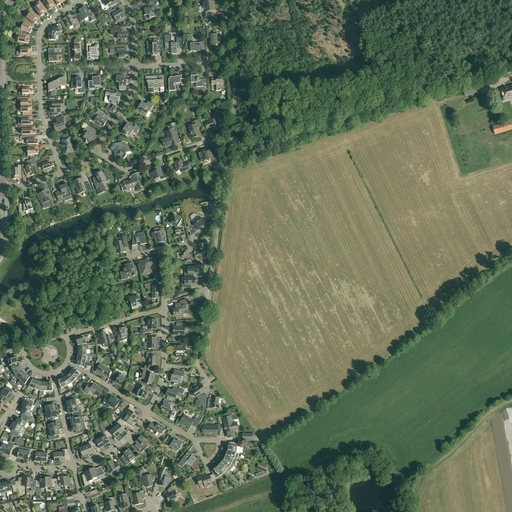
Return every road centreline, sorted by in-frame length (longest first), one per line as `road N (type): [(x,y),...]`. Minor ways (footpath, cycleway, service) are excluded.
road 1 (residential): [(233,119),(197,365)]
road 2 (residential): [(53,373),(69,357),(67,336),(164,308)]
road 3 (track): [(511,400),(415,487)]
road 4 (residential): [(96,150),(124,170),(213,140)]
